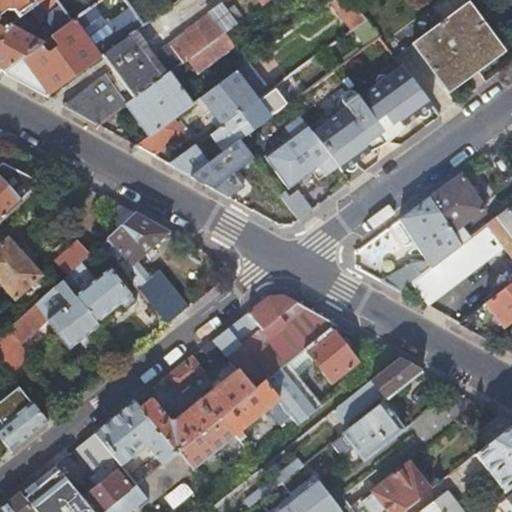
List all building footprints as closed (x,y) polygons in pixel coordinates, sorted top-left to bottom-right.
[(40,0),(0,0),(0,20),(7,25),(40,0)] [(0,70),(4,73),(42,43),(23,32),(33,15),(39,22),(60,6),(55,0),(40,0),(7,25),(3,32),(0,30),(0,70)] [(353,2),(350,0),(333,0),(341,10),(353,2)] [(442,88),(500,44),(467,1),(409,43),(442,88)] [(223,32),(234,24),(222,7),(188,32),(201,48),(223,32)] [(42,43),(4,73),(45,95),(99,56),(73,20),(42,43)] [(362,48),(378,36),(369,25),(353,37),(362,48)] [(166,74),(134,30),(101,54),(133,98),(166,74)] [(170,45),(183,62),(186,59),(201,48),(188,32),(170,45)] [(232,45),(223,32),(201,48),(186,59),(196,72),(232,45)] [(504,50),(500,44),(442,88),(447,94),(504,50)] [(243,73),(239,67),(200,95),(222,124),(253,100),(237,78),(243,73)] [(191,103),(191,102),(169,72),(166,74),(133,98),(125,104),(124,105),(147,136),(171,118),(191,103)] [(97,125),(124,105),(125,104),(103,74),(63,105),(97,125)] [(425,108),(430,105),(410,78),(371,106),(367,101),(365,100),(360,101),(357,104),(356,106),(355,108),(355,111),(359,116),(334,134),(328,126),(314,136),(329,156),(340,171),(344,168),(354,161),(367,151),(363,145),(397,120),(401,126),(416,115),(425,108)] [(272,87),(253,100),(222,124),(209,133),(223,151),(237,140),(267,118),(262,111),(280,98),(272,87)] [(426,111),(425,108),(416,115),(417,117),(419,118),(422,117),(424,116),(425,115),(426,113),(426,111)] [(181,132),(171,118),(147,136),(135,145),(151,154),(181,132)] [(393,134),(401,126),(397,120),(363,145),(367,151),(369,150),(377,146),(386,141),(393,134)] [(299,218),(312,209),(293,184),(329,156),(314,136),(305,125),(263,158),(287,189),(280,194),(299,218)] [(189,176),(212,188),(251,158),(237,140),(223,151),(209,161),(189,176)] [(168,164),(189,176),(209,161),(204,155),(200,158),(192,146),(168,164)] [(354,161),(344,168),(346,170),(348,170),(350,170),(352,169),(354,167),(355,165),(355,162),(354,161)] [(429,196),(462,243),(470,237),(462,227),(485,209),(459,174),(429,196)] [(0,220),(20,203),(0,181),(0,220)] [(379,280),(398,291),(462,243),(429,196),(398,220),(427,260),(409,262),(379,280)] [(116,230),(134,213),(120,205),(106,219),(116,230)] [(511,205),(486,225),(487,227),(411,284),(426,305),(502,247),(511,260),(511,205)] [(167,325),(188,308),(156,271),(150,276),(137,261),(168,232),(134,213),(116,230),(100,244),(167,325)] [(0,242),(0,283),(14,299),(41,275),(7,237),(0,242)] [(80,262),(89,254),(78,241),(56,261),(67,274),(80,262)] [(74,296),(95,324),(115,309),(121,316),(135,305),(109,270),(95,281),(80,262),(67,274),(61,279),(74,296)] [(69,349),(99,327),(95,324),(74,296),(61,279),(5,329),(16,342),(46,319),(69,349)] [(511,282),(458,324),(489,341),(511,322),(511,282)] [(230,361),(238,371),(253,390),(264,381),(281,367),(288,361),(304,349),(330,327),(335,324),(284,295),(270,295),(212,341),(230,361)] [(357,362),(330,327),(304,349),(331,382),(357,362)] [(29,358),(16,342),(5,329),(0,333),(0,364),(8,375),(29,358)] [(219,370),(230,361),(212,341),(202,349),(219,370)] [(192,357),(166,377),(177,390),(182,391),(202,374),(203,370),(192,357)] [(397,358),(332,410),(342,422),(360,409),(360,404),(365,400),(371,403),(379,397),(379,395),(381,393),(386,398),(387,398),(421,371),(397,358)] [(288,361),(281,367),(316,410),(323,404),(288,361)] [(294,417),(299,423),(316,410),(281,367),(264,381),(279,399),(294,417)] [(176,453),(179,450),(220,416),(253,390),(238,371),(174,422),(170,422),(153,400),(151,400),(146,393),(135,402),(176,453)] [(220,416),(235,434),(239,439),(245,435),(240,430),(279,399),(264,381),(253,390),(220,416)] [(0,436),(10,449),(45,422),(19,388),(0,403),(0,436)] [(382,401),(393,415),(398,411),(387,398),(386,398),(382,401)] [(382,401),(321,449),(332,462),(353,445),(364,459),(404,428),(393,415),(382,401)] [(135,402),(95,434),(120,465),(133,455),(141,455),(141,449),(145,446),(148,446),(162,464),(176,453),(135,402)] [(467,440),(476,453),(511,425),(511,421),(499,415),(467,440)] [(179,450),(193,467),(235,434),(220,416),(179,450)] [(293,428),(299,423),(294,417),(288,421),(293,428)] [(511,425),(476,453),(474,455),(504,492),(507,489),(511,485),(511,425)] [(251,461),(253,455),(246,447),(230,460),(238,471),(251,461)] [(148,499),(150,502),(193,467),(179,450),(176,453),(162,464),(157,468),(136,484),(143,493),(148,499)] [(248,497),(253,504),(305,463),(299,456),(248,497)] [(136,484),(157,468),(149,458),(128,474),(136,484)] [(399,511),(428,489),(408,464),(361,501),(369,511),(377,511),(385,507),(388,511),(399,511)] [(81,497),(93,511),(132,511),(148,499),(143,493),(136,484),(131,488),(116,469),(81,497)] [(93,511),(81,497),(60,471),(25,499),(35,511),(93,511)] [(343,511),(313,474),(265,511),(343,511)] [(171,509),(189,494),(180,482),(162,498),(171,509)] [(420,511),(477,511),(478,511),(473,505),(463,511),(460,511),(445,491),(420,511)] [(35,511),(25,499),(20,493),(0,509),(0,511),(35,511)]
